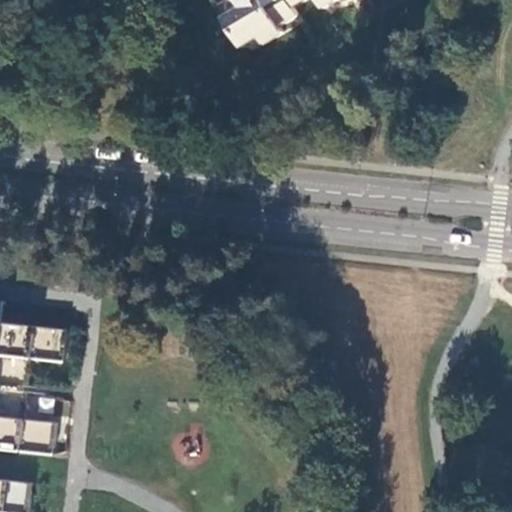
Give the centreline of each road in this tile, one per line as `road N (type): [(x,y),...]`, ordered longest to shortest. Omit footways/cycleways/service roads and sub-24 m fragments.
road 1 (tertiary): [(0,188),(511,249)]
road 2 (tertiary): [(511,205),(0,149)]
